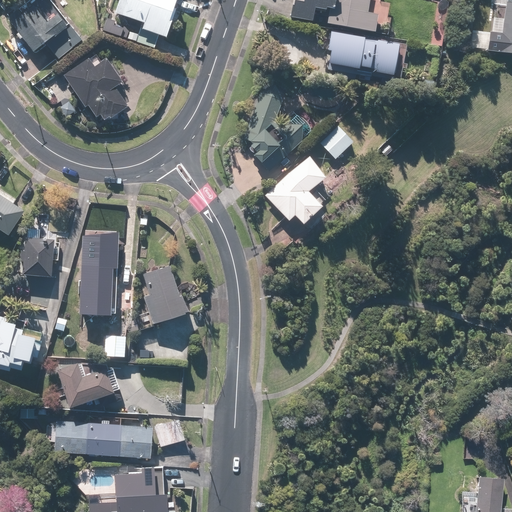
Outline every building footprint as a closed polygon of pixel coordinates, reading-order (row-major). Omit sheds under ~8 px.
[(31,0),(10,18),(37,51),(48,42),(61,58),(85,39),(52,0),(31,0)] [(180,0),(122,0),(118,13),(148,22),(146,29),(169,36),(180,0)] [(294,0),(292,16),(314,19),(316,5),(329,7),(329,5),(332,5),(329,21),(378,29),(381,12),(370,10),(371,0),(294,0)] [(489,48),(511,50),(511,0),(507,0),(503,32),(492,30),(489,48)] [(373,71),(378,67),(378,70),(396,73),(396,70),(401,41),(333,29),(330,47),(334,48),(330,68),(358,73),(358,71),(373,74),(373,71)] [(119,86),(127,81),(111,57),(98,66),(92,57),(66,75),(88,107),(92,104),(100,116),(104,113),(108,119),(113,116),(114,118),(132,106),(119,86)] [(278,84),(262,92),(247,137),(258,149),(255,151),(271,167),(303,137),(302,123),(277,123),(277,119),(285,96),(278,84)] [(321,142),(337,158),(355,141),(339,125),(321,142)] [(291,170),(266,195),(291,218),(296,213),(306,223),(325,203),(310,189),(328,175),(312,154),(291,170)] [(27,209),(0,191),(0,225),(12,233),(27,209)] [(54,275),(56,238),(27,237),(25,273),(54,275)] [(120,243),(84,242),(83,291),(90,292),(89,306),(109,307),(109,292),(113,292),(114,263),(120,263),(120,243)] [(188,310),(171,264),(144,274),(151,294),(146,296),(155,322),(188,310)] [(0,364),(13,368),(14,365),(24,368),(27,356),(34,357),(39,334),(24,330),(26,320),(1,315),(0,319),(0,364)] [(60,368),(72,404),(117,390),(109,367),(84,375),(80,361),(60,368)] [(180,418),(155,426),(162,446),(186,438),(180,418)] [(154,425),(58,419),(56,450),(152,456),(154,425)] [(118,470),(120,511),(171,511),(170,490),(159,490),(158,469),(118,470)] [(501,511),(506,476),(481,473),(476,511),(501,511)]
